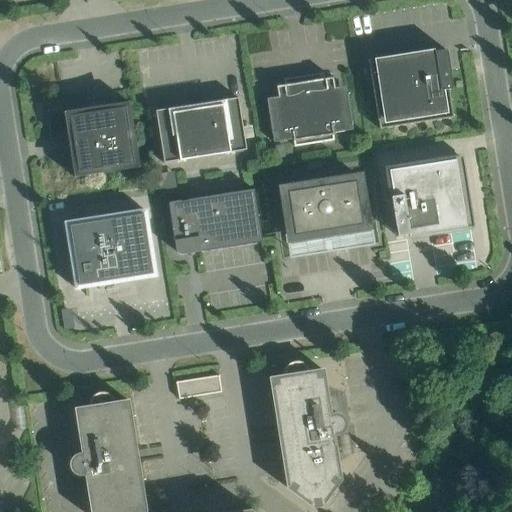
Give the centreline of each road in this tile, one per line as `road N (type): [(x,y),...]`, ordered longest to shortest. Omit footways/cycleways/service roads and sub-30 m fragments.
road 1 (unclassified): [(511,278),(489,297),(71,363),(49,352),(35,326),(0,99)]
road 2 (unclassified): [(0,72),(29,39),(189,12)]
road 3 (unclassified): [(479,0),(511,184)]
